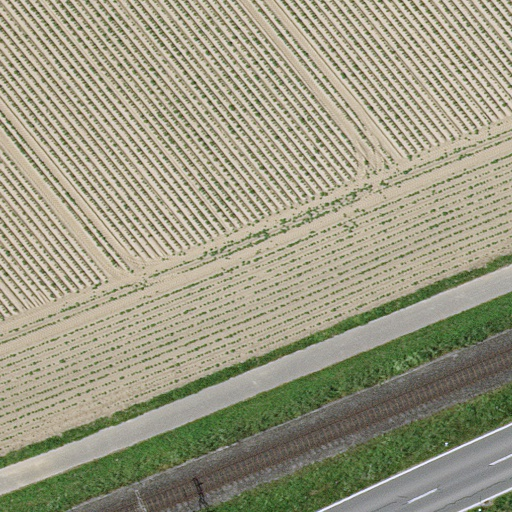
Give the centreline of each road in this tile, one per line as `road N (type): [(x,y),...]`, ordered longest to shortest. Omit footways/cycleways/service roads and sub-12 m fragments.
road 1 (residential): [(0,486),(511,276)]
road 2 (secondary): [(398,511),(511,458)]
